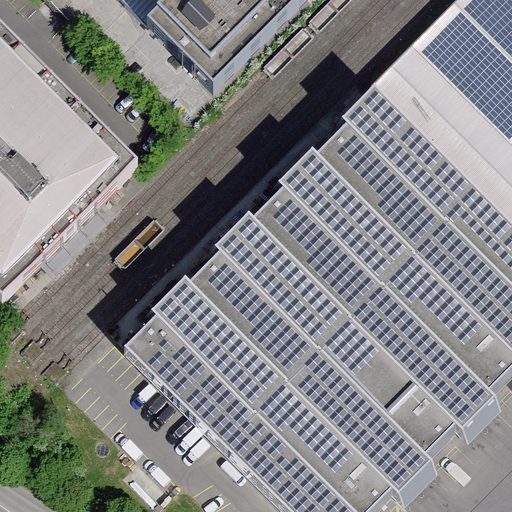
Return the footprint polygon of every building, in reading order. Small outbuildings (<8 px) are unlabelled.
[(120,0),(149,28),(177,0),(120,0)] [(328,0),(193,0),(157,36),(225,104),(329,1),(328,0)] [(511,0),(466,0),(370,96),(173,294),(233,352),(343,461),(388,506),(395,511),(461,511),(511,460),(511,0)] [(139,173),(0,34),(0,303),(4,307),(139,173)] [(150,292),(162,305),(173,294),(370,96),(357,84),(150,292)] [(233,352),(173,294),(162,305),(181,325),(172,335),(225,359),(233,352)]
